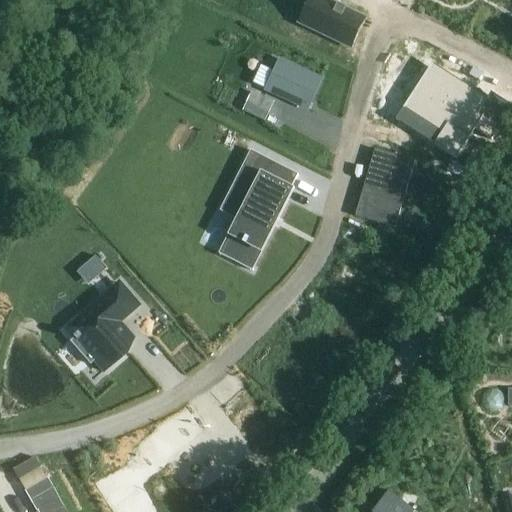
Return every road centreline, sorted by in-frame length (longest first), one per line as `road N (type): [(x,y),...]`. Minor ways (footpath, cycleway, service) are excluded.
road 1 (residential): [(0,446),(99,431),(219,368),(317,254),(369,65),(384,37),(424,29),(511,75)]
road 2 (unclassified): [(511,228),(292,511)]
